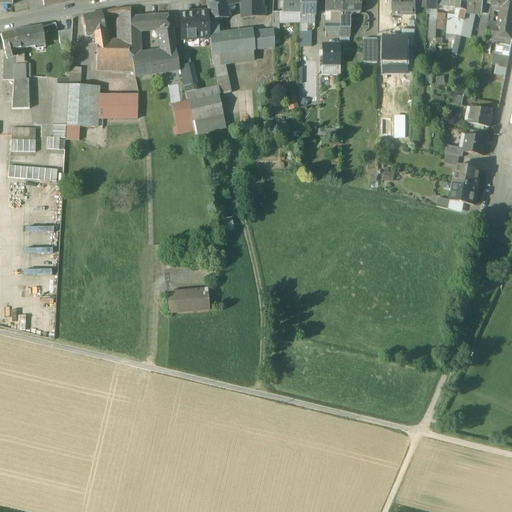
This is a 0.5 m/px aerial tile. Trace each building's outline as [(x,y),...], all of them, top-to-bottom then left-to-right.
[(234,0),(206,0),(208,13),(208,21),(219,20),(228,19),(226,4),(235,3),(234,0)] [(259,0),(234,0),(235,3),(242,2),(242,19),(266,17),(265,8),(260,8),(259,0)] [(299,0),(282,0),(282,13),(300,13),(299,0)] [(316,0),(299,0),(300,13),(300,15),(315,15),(316,15),(316,0)] [(340,0),(324,0),(324,13),(325,13),(334,13),(340,13),(340,0)] [(359,0),(340,0),(340,13),(340,15),(353,15),(359,15),(359,0)] [(416,0),(393,0),(392,16),(402,17),(402,13),(415,14),(416,9),(416,0)] [(426,0),(416,0),(416,9),(421,9),(427,9),(427,3),(426,0)] [(438,0),(426,0),(427,3),(427,9),(427,11),(433,10),(438,10),(438,7),(438,0)] [(457,0),(438,0),(438,7),(445,8),(450,8),(456,8),(457,0)] [(468,0),(457,0),(456,8),(456,10),(462,11),(467,12),(468,0)] [(487,0),(468,0),(467,12),(467,14),(475,15),(480,16),(481,15),(483,11),(484,5),(486,5),(487,0)] [(511,0),(491,0),(491,5),(490,11),(495,12),(498,12),(498,10),(502,10),(501,21),(511,22),(511,0)] [(486,5),(484,5),(483,11),(481,15),(483,16),(489,17),(490,11),(491,5),(486,5)] [(456,8),(450,8),(445,8),(445,11),(450,11),(449,15),(455,16),(456,10),(456,8)] [(130,9),(117,10),(117,11),(102,14),(103,20),(119,16),(120,43),(128,43),(131,43),(131,17),(130,9)] [(200,12),(194,13),(194,14),(187,14),(187,13),(181,14),(181,15),(180,15),(182,41),(185,41),(210,39),(210,38),(209,38),(208,21),(208,13),(200,13),(200,12)] [(300,13),(282,13),(280,13),(280,23),(300,22),(300,15),(300,13)] [(334,13),(325,13),(325,25),(333,25),(334,13)] [(102,14),(82,17),(86,35),(94,33),(105,31),(103,20),(102,14)] [(445,15),(438,14),(437,22),(437,30),(443,30),(444,20),(445,20),(445,15)] [(475,15),(467,14),(465,21),(464,27),(472,28),(475,15)] [(168,15),(138,17),(138,31),(160,29),(160,30),(169,30),(169,28),(168,15)] [(315,15),(300,15),(300,22),(300,24),(315,24),(315,15)] [(353,15),(340,15),(340,25),(340,32),(340,37),(350,37),(350,18),(353,15)] [(449,15),(448,15),(447,34),(456,35),(458,28),(456,27),(457,21),(455,21),(455,16),(449,15)] [(489,17),(483,16),(480,34),(487,35),(488,32),(487,32),(488,25),(489,18),(489,17)] [(138,17),(131,17),(131,43),(128,43),(128,58),(132,57),(139,56),(138,31),(138,17)] [(208,21),(209,38),(210,38),(210,37),(218,36),(217,26),(219,26),(219,20),(208,21)] [(465,21),(459,20),(459,22),(457,21),(456,27),(458,28),(463,29),(464,27),(465,21)] [(511,22),(501,21),(500,26),(498,34),(497,42),(497,44),(511,46),(511,22)] [(491,25),(488,25),(487,32),(488,32),(498,34),(500,26),(491,25)] [(42,27),(17,31),(16,50),(23,49),(35,47),(45,45),(42,27)] [(163,53),(156,54),(159,74),(179,71),(172,28),(169,28),(169,30),(160,30),(163,53)] [(273,30),(252,32),(255,51),(274,49),(274,41),(273,31),(273,30)] [(17,31),(1,36),(7,60),(7,61),(15,59),(16,50),(17,31)] [(72,31),(58,33),(60,44),(71,43),(72,31)] [(105,31),(94,33),(96,43),(97,43),(107,43),(105,31)] [(218,36),(210,37),(210,38),(210,39),(211,56),(222,55),(253,52),(255,51),(252,32),(218,36)] [(498,34),(488,32),(487,35),(487,40),(497,42),(498,34)] [(382,36),(381,74),(407,74),(408,36),(382,36)] [(311,39),(299,38),(299,47),(311,47),(311,39)] [(378,39),(364,39),(364,64),(378,64),(378,39)] [(107,43),(97,43),(97,70),(134,71),(132,57),(128,58),(128,43),(120,43),(107,43)] [(511,47),(511,46),(497,44),(495,54),(499,55),(510,57),(511,47)] [(332,46),(322,46),(322,66),(340,66),(340,51),(332,51),(332,46)] [(23,49),(16,50),(15,59),(14,66),(24,65),(23,49)] [(253,52),(222,55),(224,65),(254,62),(253,52)] [(139,56),(132,57),(134,71),(135,78),(159,74),(156,54),(139,56)] [(499,55),(495,54),(492,67),(498,68),(508,68),(509,64),(497,62),(499,55)] [(222,55),(211,56),(217,79),(226,77),(224,65),(222,55)] [(510,57),(499,55),(497,62),(509,64),(510,57)] [(15,59),(7,61),(7,60),(4,61),(3,81),(14,81),(14,80),(13,80),(14,66),(15,59)] [(24,65),(14,66),(13,80),(14,80),(14,81),(29,80),(29,76),(28,67),(26,65),(24,65)] [(191,65),(180,67),(185,88),(196,85),(191,65)] [(340,66),(322,66),(322,75),(340,75),(340,66)] [(82,68),(70,67),(69,75),(81,76),(82,68)] [(81,76),(69,75),(69,80),(69,86),(81,87),(81,76)] [(226,77),(217,79),(220,96),(230,93),(226,77)] [(406,101),(406,77),(395,77),(395,101),(406,101)] [(29,80),(14,81),(13,89),(29,88),(29,81),(29,80)] [(69,86),(57,85),(55,126),(66,127),(69,86)] [(196,85),(185,88),(186,94),(197,92),(196,85)] [(81,87),(69,86),(66,127),(98,129),(98,118),(99,98),(100,88),(81,87)] [(197,92),(186,94),(188,103),(192,123),(223,116),(216,87),(197,92)] [(29,88),(13,89),(12,110),(30,109),(29,88)] [(465,95),(451,92),(451,98),(463,101),(465,95)] [(295,95),(285,98),(289,110),(298,107),(295,95)] [(138,98),(99,98),(98,118),(138,118),(138,98)] [(463,101),(451,98),(450,105),(462,107),(463,101)] [(188,103),(172,107),(178,135),(194,131),(192,123),(188,103)] [(493,112),(473,109),(470,124),(490,128),(493,112)] [(394,116),(394,138),(405,138),(405,116),(394,116)] [(55,126),(52,126),(51,138),(58,138),(66,138),(66,127),(55,126)] [(487,139),(471,136),(468,154),(484,157),(487,139)] [(57,150),(58,138),(51,138),(45,137),(45,149),(57,150)] [(460,148),(446,145),(446,154),(460,157),(463,158),(464,153),(465,149),(460,148)] [(460,157),(446,154),(445,165),(458,168),(458,167),(460,157)] [(482,171),(458,167),(458,168),(455,184),(478,188),(482,171)] [(392,181),(394,173),(384,171),(382,179),(392,181)] [(478,188),(455,184),(451,201),(451,202),(474,206),(478,188)] [(451,201),(440,199),(437,207),(449,210),(451,202),(451,201)] [(217,211),(220,219),(228,217),(225,208),(217,211)] [(223,218),(223,231),(232,231),(231,218),(223,218)] [(22,228),(22,232),(33,232),(33,235),(51,235),(51,227),(22,228)] [(52,252),(52,237),(35,238),(35,239),(27,239),(28,253),(52,252)] [(218,289),(168,294),(170,314),(220,310),(218,289)]
